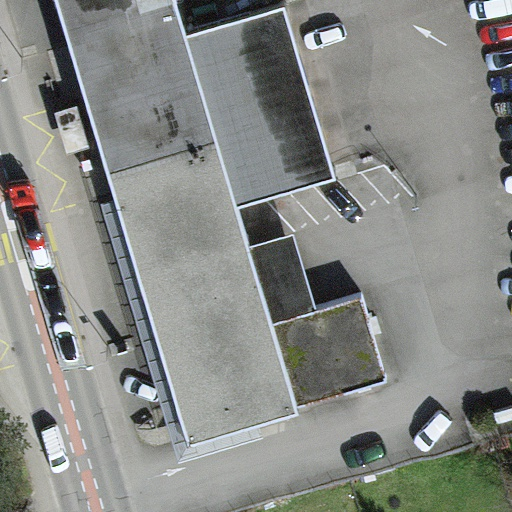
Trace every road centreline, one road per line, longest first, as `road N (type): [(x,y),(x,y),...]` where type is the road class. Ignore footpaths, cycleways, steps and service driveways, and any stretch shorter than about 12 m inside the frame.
road 1 (unknown): [(93,502),(339,431),(402,400),(426,366),(443,316),(447,209),(406,45),(378,0)]
road 2 (primary): [(0,181),(96,511)]
